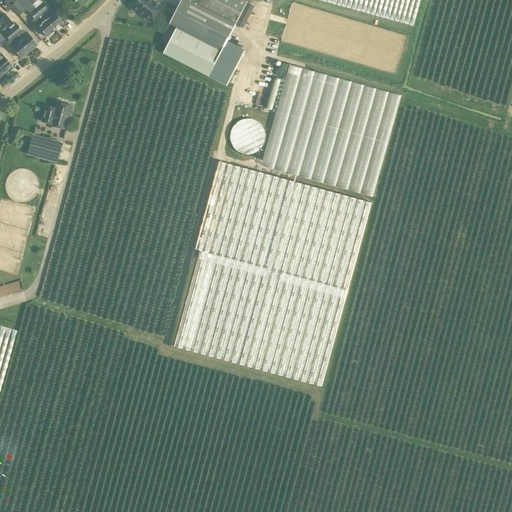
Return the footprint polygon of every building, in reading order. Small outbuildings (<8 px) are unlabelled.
[(54,30),(31,4),(26,0),(15,0),(9,7),(19,15),(25,8),(34,18),(32,20),(36,24),(36,25),(46,37),(54,30)] [(28,0),(32,3),(31,4),(54,30),(63,23),(62,22),(53,11),(52,11),(47,4),(45,6),(39,0),(28,0)] [(150,22),(162,7),(152,0),(134,0),(129,6),(150,22)] [(168,45),(164,53),(225,85),(227,81),(243,51),(225,42),(235,23),(246,1),(243,0),(190,0),(190,2),(187,0),(181,0),(170,23),(177,27),(168,45)] [(254,5),(246,1),(235,23),(243,27),(254,5)] [(5,14),(0,18),(0,20),(5,24),(10,20),(5,14)] [(16,24),(10,29),(29,51),(37,44),(27,32),(26,33),(26,32),(25,33),(22,29),(21,30),(16,24)] [(29,51),(10,29),(4,34),(8,40),(6,41),(10,46),(20,58),(29,51)] [(0,67),(4,73),(12,66),(0,52),(0,67)] [(377,194),(401,92),(286,65),(261,166),(377,194)] [(265,108),(271,109),(279,78),(273,77),(265,108)] [(73,106),(58,101),(56,109),(46,106),(42,121),(52,123),(51,125),(67,129),(73,106)] [(34,134),(28,154),(57,162),(62,142),(34,134)] [(200,250),(175,345),(233,361),(321,386),(371,202),(220,161),(195,248),(200,250)] [(0,296),(23,291),(20,280),(0,284),(0,296)]
